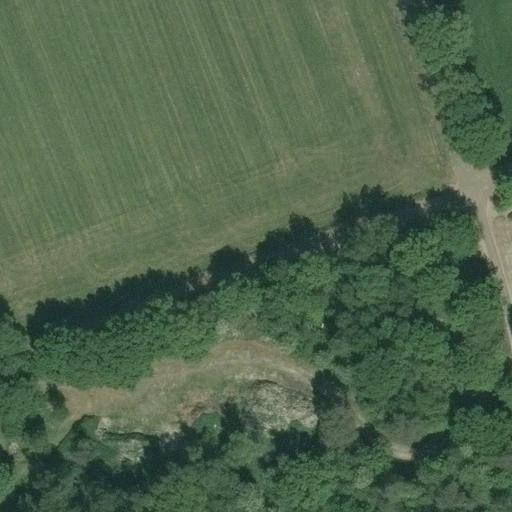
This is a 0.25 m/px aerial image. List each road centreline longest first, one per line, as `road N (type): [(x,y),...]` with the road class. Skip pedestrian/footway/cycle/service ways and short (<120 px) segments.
road 1 (track): [(469,186),(0,353)]
road 2 (unclassified): [(511,349),(469,186),(406,0)]
